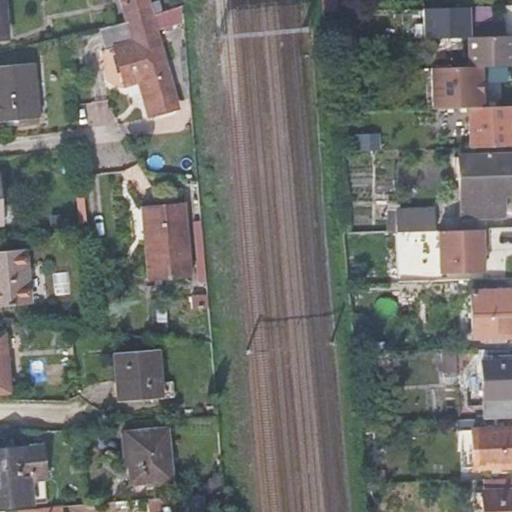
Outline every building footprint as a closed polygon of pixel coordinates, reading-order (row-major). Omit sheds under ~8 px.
[(122,0),(128,19),(155,12),(151,0),(122,0)] [(472,37),(471,5),(422,6),(423,38),(472,37)] [(128,19),(99,27),(106,47),(115,45),(125,83),(139,78),(146,76),(150,95),(145,97),(150,117),(179,109),(160,38),(175,34),(168,9),(155,12),(128,19)] [(509,19),(474,17),(473,31),(508,33),(509,19)] [(510,36),(468,37),(469,67),(481,66),(511,65),(510,36)] [(34,62),(0,64),(0,120),(18,119),(18,126),(38,124),(34,62)] [(469,67),(431,68),(432,108),(469,107),(482,106),(481,66),(469,67)] [(139,78),(145,97),(150,95),(146,76),(139,78)] [(469,107),(470,147),(511,146),(511,138),(510,105),(482,106),(469,107)] [(511,194),(511,155),(458,158),(462,217),(503,215),(502,195),(511,194)] [(0,223),(11,223),(9,202),(0,202),(0,223)] [(192,279),(184,204),(142,209),(150,283),(192,279)] [(398,231),(436,230),(435,209),(398,210),(398,231)] [(438,228),(439,273),(488,272),(487,227),(438,228)] [(0,305),(31,304),(26,249),(0,251),(0,305)] [(471,286),(472,336),(511,335),(511,290),(497,292),(497,285),(471,286)] [(0,391),(10,391),(4,335),(0,335),(0,391)] [(115,352),(120,402),(176,397),(174,379),(162,380),(158,349),(115,352)] [(482,421),(511,419),(511,360),(481,361),(482,421)] [(511,466),(511,428),(472,429),(474,468),(511,466)] [(171,479),(167,431),(126,434),(131,483),(171,479)] [(44,474),(41,448),(0,451),(0,507),(32,504),(29,476),(44,474)] [(511,511),(511,479),(483,481),(483,489),(481,491),(482,511),(511,511)] [(205,511),(205,495),(152,500),(152,511),(205,511)]
